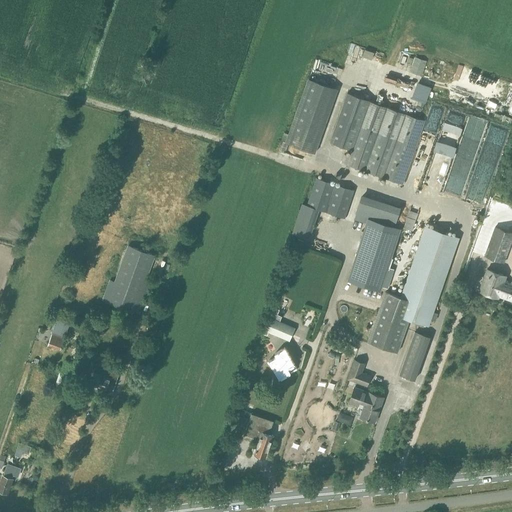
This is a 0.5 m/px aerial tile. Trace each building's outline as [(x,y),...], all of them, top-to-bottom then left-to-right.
[(338,89),(309,79),(287,142),(316,152),(338,89)] [(425,121),(347,93),(330,142),(352,150),(350,156),(345,154),(342,161),(403,183),(425,121)] [(318,209),(345,218),(354,190),(316,178),(307,205),(303,204),(293,233),(308,238),(318,209)] [(511,187),(500,183),(493,201),(490,211),(496,213),(499,205),(498,205),(499,200),(500,200),(501,197),(502,197),(503,192),(510,194),(511,189),(511,187)] [(381,291),(383,287),(389,289),(394,274),(387,272),(402,228),(395,226),(401,207),(362,195),(356,213),(354,219),(366,223),(348,280),(381,291)] [(485,256),(504,263),(511,242),(511,232),(495,226),(485,256)] [(402,297),(386,292),(368,342),(398,352),(410,319),(428,325),(458,237),(427,227),(402,297)] [(139,298),(155,255),(128,245),(111,292),(106,290),(102,300),(140,313),(144,300),(139,298)] [(508,275),(487,267),(478,291),(500,299),(501,297),(501,298),(507,280),(508,275)] [(511,301),(511,282),(507,280),(501,298),(511,301)] [(264,334),(268,336),(269,332),(290,341),(296,327),(280,321),(282,316),(278,314),(280,309),(275,307),(271,317),(265,330),(264,334)] [(53,330),(52,333),(48,345),(61,350),(65,337),(69,327),(72,320),(59,315),(59,313),(53,311),(50,320),(55,322),(53,330)] [(88,324),(79,320),(75,331),(85,334),(88,324)] [(415,383),(431,337),(415,332),(400,377),(415,383)] [(269,360),(279,377),(279,378),(282,377),(286,374),(291,371),(290,371),(297,367),(295,364),(295,363),(295,362),(294,363),(285,347),(275,353),(277,356),(269,360)] [(78,370),(86,372),(92,353),(83,350),(78,370)] [(94,372),(96,373),(91,387),(100,390),(108,367),(109,367),(111,360),(109,359),(107,367),(96,363),(94,372)] [(366,363),(355,359),(348,379),(367,387),(372,375),(363,372),(366,363)] [(73,376),(77,365),(65,360),(63,367),(60,366),(58,371),(73,376)] [(100,390),(106,392),(106,391),(113,394),(120,371),(109,367),(108,367),(100,390)] [(74,377),(60,372),(56,382),(71,386),(74,377)] [(72,383),(66,402),(76,406),(83,387),(72,383)] [(365,403),(364,406),(361,416),(375,422),(384,396),(369,391),(355,386),(350,402),(359,405),(360,402),(365,403)] [(244,434),(259,439),(255,454),(266,457),(274,435),(270,433),(274,421),(252,413),(241,409),(236,422),(241,424),(243,418),(249,420),(244,434)] [(354,417),(340,412),(337,421),(351,426),(354,417)] [(19,443),(15,456),(21,458),(25,445),(19,443)] [(4,475),(0,485),(0,490),(8,493),(13,478),(17,466),(8,463),(4,475)]
